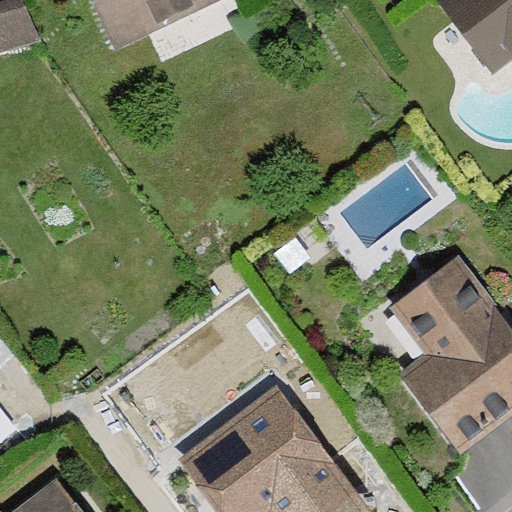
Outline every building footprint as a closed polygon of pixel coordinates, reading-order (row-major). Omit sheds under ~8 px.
[(250,0),(95,0),(123,62),(252,4),(250,0)] [(511,0),(449,0),(439,7),(501,89),(511,80),(511,0)] [(0,65),(45,56),(22,11),(0,17),(0,65)] [(511,339),(461,275),(399,324),(435,368),(408,389),(466,462),(511,425),(511,339)] [(285,403),(188,476),(215,511),(303,511),(344,482),(285,403)] [(77,511),(64,494),(40,511),(77,511)]
